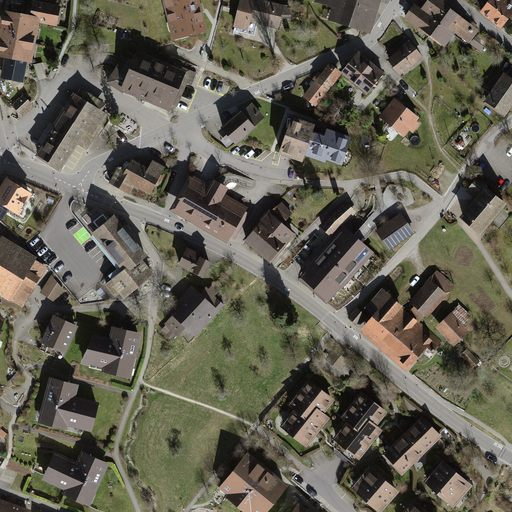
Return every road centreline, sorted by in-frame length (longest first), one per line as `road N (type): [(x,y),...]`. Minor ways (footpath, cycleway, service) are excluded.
road 1 (tertiary): [(334,326),(266,273),(78,188)]
road 2 (residential): [(511,120),(334,326)]
road 3 (residential): [(185,122),(369,40),(399,0)]
road 4 (tertiary): [(511,459),(334,326)]
road 5 (residential): [(78,188),(92,167),(185,122)]
road 6 (residential): [(292,182),(221,158),(185,122)]
